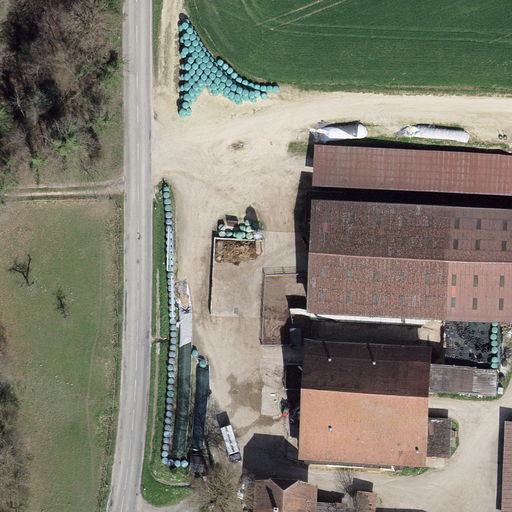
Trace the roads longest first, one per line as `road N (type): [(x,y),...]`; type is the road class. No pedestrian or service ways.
road 1 (tertiary): [(117,511),(133,378),(135,0)]
road 2 (track): [(0,195),(136,193)]
